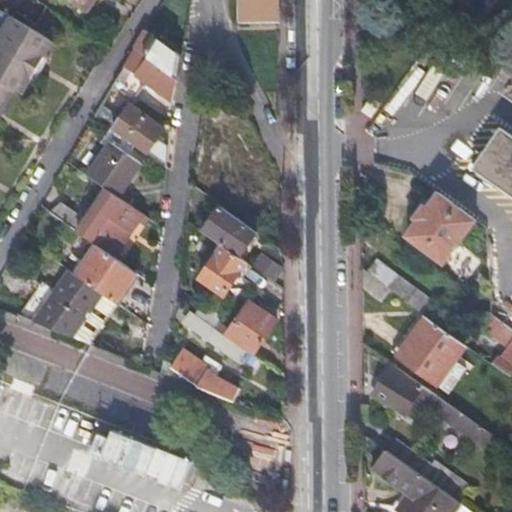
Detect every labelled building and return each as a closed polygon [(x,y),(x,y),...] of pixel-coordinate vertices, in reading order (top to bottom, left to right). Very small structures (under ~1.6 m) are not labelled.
[(66,0),(85,12),(92,0),(66,0)] [(188,1),(187,0),(165,0),(161,7),(178,19),(188,1)] [(178,19),(161,7),(155,18),(184,37),(185,30),(175,23),(178,19)] [(11,18),(10,19),(0,36),(0,116),(7,105),(16,90),(22,94),(29,83),(37,69),(44,57),(50,47),(53,42),(11,18)] [(155,18),(146,32),(181,57),(184,37),(155,18)] [(146,32),(136,49),(177,81),(179,70),(181,57),(146,32)] [(136,49),(113,87),(134,102),(148,83),(172,100),(177,81),(136,49)] [(113,131),(135,146),(164,167),(165,168),(170,149),(158,140),(164,132),(129,109),(113,131)] [(87,176),(111,192),(116,196),(140,163),(129,155),(135,146),(113,131),(111,129),(98,143),(107,149),(87,176)] [(511,136),(501,129),(472,170),(511,197),(511,136)] [(62,205),(54,217),(96,246),(114,259),(144,215),(116,196),(111,192),(89,224),(62,205)] [(476,222),(440,195),(429,209),(424,206),(415,219),(419,222),(408,237),(444,264),(455,250),(458,251),(461,247),(459,245),(476,222)] [(220,208),(202,233),(222,247),(237,258),(255,234),(222,209),(220,208)] [(75,275),(102,294),(116,305),(137,275),(114,259),(96,246),(75,275)] [(237,258),(222,247),(199,279),(224,296),(247,264),(237,258)] [(273,283),(282,271),(263,256),(254,270),(273,283)] [(369,274),(405,301),(413,290),(377,263),(369,274)] [(69,271),(34,324),(72,339),(102,294),(75,275),(69,271)] [(417,293),(408,305),(426,319),(437,326),(446,314),(417,293)] [(102,294),(72,339),(89,345),(116,305),(102,294)] [(247,352),(252,356),(277,321),(251,302),(226,337),(247,352)] [(215,330),(191,313),(185,323),(240,361),(247,352),(226,337),(215,330)] [(511,331),(490,315),(488,313),(479,326),(509,349),(504,355),(497,355),(489,365),(509,379),(511,373),(511,331)] [(437,326),(426,319),(399,357),(437,385),(465,347),(437,326)] [(183,351),(167,376),(214,395),(219,397),(233,402),(238,390),(215,377),(217,376),(209,371),(210,369),(202,364),(183,351)] [(208,356),(202,364),(210,369),(209,371),(217,376),(223,367),(208,356)] [(472,422),(431,393),(428,397),(389,371),(373,394),(404,416),(418,397),(426,402),(423,405),(464,434),(472,422)] [(432,441),(448,451),(453,444),(449,441),(451,439),(439,431),(432,441)] [(399,445),(391,456),(410,469),(417,458),(399,445)] [(391,456),(386,453),(373,471),(414,499),(404,511),(464,511),(467,508),(410,469),(391,456)]
